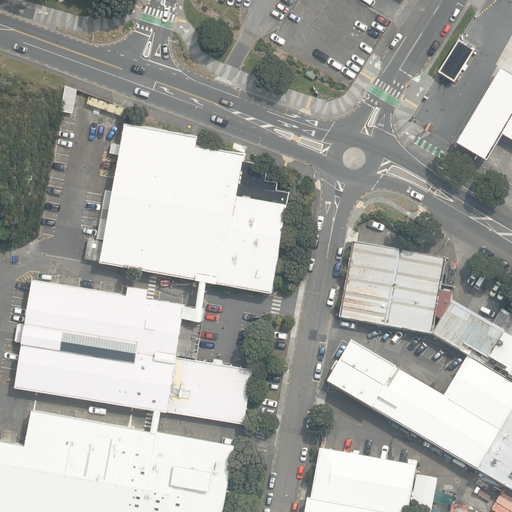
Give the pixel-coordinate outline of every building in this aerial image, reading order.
[(441,71),(455,80),(474,49),(460,40),(441,71)] [(502,129),(511,111),(511,73),(500,67),(458,138),(486,155),(502,129)] [(80,89),(67,87),(63,112),(76,114),(80,89)] [(511,111),(502,129),(511,135),(511,111)] [(273,291),(290,191),(291,191),(278,189),(279,181),(267,179),(269,171),(256,169),(258,162),(246,159),(247,153),(198,144),(199,136),(158,128),(127,123),(115,191),(106,241),(90,238),(86,258),(158,270),(202,278),(198,306),(186,304),(158,299),(148,297),(149,289),(130,286),(128,295),(34,279),(30,307),(21,305),(19,322),(27,323),(17,386),(156,408),(152,431),(34,410),(27,445),(0,439),(0,511),(224,511),(228,490),(236,491),(238,476),(231,474),(236,443),(159,430),(162,409),(245,422),(253,369),(198,359),(206,307),(205,307),(208,279),(273,291)] [(121,155),(123,144),(112,143),(110,153),(121,155)] [(352,345),(329,384),(476,470),(475,471),(511,492),(511,321),(505,334),(452,301),(453,294),(440,292),(446,261),(354,244),(340,319),(433,336),(468,358),(444,398),(352,345)] [(306,511),(432,511),(438,479),(415,475),(417,465),(321,449),(312,499),(309,498),(306,511)]
